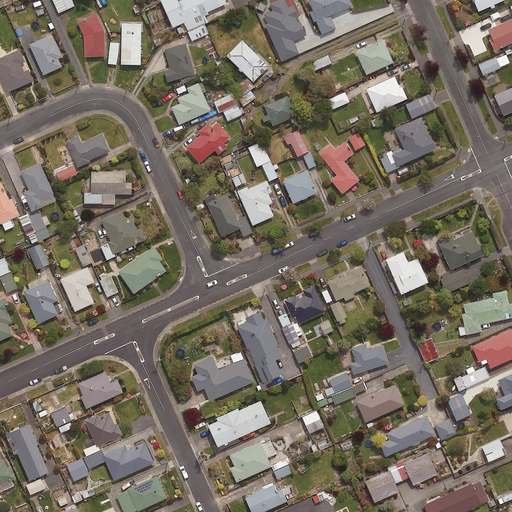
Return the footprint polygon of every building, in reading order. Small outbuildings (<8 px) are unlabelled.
[(53,0),(59,14),(76,6),(72,0),(53,0)] [(177,0),(159,0),(173,29),(227,5),(224,0),(184,0),(178,3),(177,0)] [(306,0),(322,35),(335,29),(330,17),(352,7),(348,0),(306,0)] [(506,0),(472,0),(478,13),(507,1),(506,0)] [(96,14),(77,23),(83,37),(84,58),(105,57),(104,32),(96,14)] [(511,20),(487,31),(491,40),(489,41),(494,52),(511,44),(511,20)] [(141,25),(121,24),(120,66),(141,66),(141,25)] [(49,36),(30,45),(45,76),(63,67),(59,60),(64,58),(57,42),(52,44),(49,36)] [(242,41),(226,57),(253,84),(269,68),(242,41)] [(383,41),(356,53),(366,76),(394,64),(383,41)] [(119,44),(110,43),(108,65),(117,65),(119,44)] [(185,45),(164,51),(170,70),(164,72),(167,83),(194,75),(185,45)] [(504,52),(506,55),(479,66),(483,76),(510,64),(507,57),(511,54),(511,52),(511,49),(504,52)] [(27,62),(21,50),(0,59),(0,73),(9,93),(35,82),(30,70),(25,72),(22,64),(27,62)] [(332,64),(328,56),(309,64),(313,72),(332,64)] [(395,78),(366,91),(377,114),(407,100),(402,88),(400,89),(395,78)] [(198,84),(186,89),(188,94),(177,99),(179,105),(171,108),(179,126),(211,112),(198,84)] [(511,89),(494,97),(503,117),(511,113),(511,89)] [(349,103),(345,93),(328,100),(332,110),(349,103)] [(435,109),(429,95),(406,105),(412,119),(435,109)] [(214,102),(220,113),(236,105),(233,99),(226,103),(223,97),(214,102)] [(288,97),(264,107),(273,127),(297,117),(288,97)] [(242,114),(245,112),(242,107),(239,109),(238,106),(224,113),(228,122),(242,115),(242,114)] [(421,118),(394,130),(404,151),(392,156),(397,168),(436,151),(421,118)] [(229,138),(221,129),(216,134),(208,124),(198,133),(200,136),(186,149),(199,164),(229,138)] [(309,153),(299,131),(287,136),(297,158),(309,153)] [(365,146),(358,133),(349,139),(356,151),(365,146)] [(78,136),(66,141),(78,168),(90,162),(90,161),(110,152),(102,134),(82,144),(78,136)] [(272,166),(262,142),(248,148),(257,168),(262,165),(269,182),(278,178),(274,170),(279,168),(277,164),(272,166)] [(330,146),(319,155),(336,176),(330,181),(342,195),(360,181),(344,162),(354,154),(345,143),(335,151),(330,146)] [(40,163),(21,172),(29,190),(23,193),(32,212),(44,207),(41,200),(54,194),(40,163)] [(77,175),(73,167),(58,174),(61,182),(77,175)] [(307,171),(283,182),(293,205),(317,194),(307,171)] [(126,172),(91,172),(91,195),(132,195),(132,183),(126,183),(126,172)] [(247,183),(243,174),(232,179),(235,187),(247,183)] [(272,194),(267,182),(238,195),(252,227),(274,217),(269,206),(273,204),(269,195),(272,194)] [(1,183),(0,183),(0,224),(20,216),(12,199),(9,200),(1,183)] [(226,196),(207,205),(222,238),(241,229),(226,196)] [(76,209),(71,212),(76,224),(82,221),(76,209)] [(29,217),(36,232),(51,226),(44,210),(29,217)] [(123,212),(102,221),(111,242),(108,243),(113,255),(147,240),(141,228),(138,230),(134,220),(127,223),(123,212)] [(29,217),(28,215),(20,218),(32,244),(40,241),(36,232),(29,217)] [(483,252),(472,229),(440,243),(450,267),(483,252)] [(97,255),(91,242),(76,249),(84,267),(92,263),(90,258),(97,255)] [(51,265),(42,245),(30,250),(38,270),(51,265)] [(154,247),(118,272),(134,294),(166,271),(160,262),(163,260),(154,247)] [(408,259),(403,248),(386,256),(401,290),(428,279),(417,255),(408,259)] [(19,289),(5,258),(0,260),(0,275),(8,293),(19,289)] [(338,275),(327,279),(336,299),(371,284),(362,264),(349,269),(350,272),(339,277),(338,275)] [(88,267),(60,280),(75,312),(95,303),(87,286),(95,283),(88,267)] [(469,282),(463,268),(440,277),(446,292),(469,282)] [(119,293),(112,276),(101,281),(108,298),(119,293)] [(48,281),(23,292),(38,325),(59,315),(53,303),(58,301),(48,281)] [(314,283),(302,288),(305,294),(297,297),(295,293),(284,298),(292,316),(295,315),(298,322),(326,310),(314,283)] [(493,296),(463,302),(465,311),(462,312),(466,333),(482,330),(480,322),(511,315),(511,302),(511,301),(509,301),(506,288),(492,291),(493,296)] [(5,298),(0,300),(0,341),(13,336),(8,325),(12,323),(7,311),(10,310),(5,298)] [(347,319),(338,299),(330,303),(339,322),(347,319)] [(260,310),(246,316),(247,320),(238,324),(262,380),(283,371),(277,358),(282,355),(277,344),(278,343),(266,316),(264,317),(260,310)] [(333,330),(328,319),(320,322),(325,333),(333,330)] [(292,322),(282,327),(290,342),(299,338),(292,322)] [(511,326),(472,344),(478,360),(486,357),(490,366),(511,356),(511,326)] [(439,355),(431,337),(417,342),(426,361),(439,355)] [(232,351),(227,338),(221,340),(226,354),(232,351)] [(366,341),(351,346),(355,360),(350,361),(353,372),(389,361),(383,342),(368,347),(366,341)] [(312,355),(306,344),(293,350),(298,361),(312,355)] [(255,379),(244,355),(218,367),(212,353),(193,362),(197,372),(191,374),(197,389),(204,386),(210,399),(255,379)] [(465,369),(467,373),(454,379),(459,390),(490,375),(485,365),(475,369),(473,365),(465,369)] [(332,394),(352,385),(346,371),(329,378),(333,385),(324,389),(327,396),(332,394)] [(511,371),(504,375),(510,391),(496,397),(501,408),(511,402),(511,371)] [(105,372),(78,384),(89,409),(124,393),(118,380),(110,383),(105,372)] [(324,398),(317,401),(319,406),(335,400),(336,403),(356,394),(355,392),(366,388),(363,381),(352,385),(332,394),(333,394),(324,398)] [(395,382),(356,400),(365,421),(405,403),(395,382)] [(317,401),(324,398),(321,389),(314,392),(317,401)] [(470,413),(462,392),(447,399),(456,419),(470,413)] [(40,396),(30,400),(37,418),(48,414),(40,396)] [(238,404),(215,414),(217,418),(207,422),(217,444),(270,420),(261,398),(239,407),(238,404)] [(70,419),(64,405),(51,411),(57,424),(70,419)] [(324,425),(316,409),(302,415),(309,432),(324,425)] [(98,416),(86,421),(97,448),(123,436),(118,423),(115,425),(109,413),(98,418),(98,416)] [(426,413),(386,431),(389,438),(380,442),(385,455),(435,433),(426,413)] [(456,433),(450,418),(435,424),(442,439),(456,433)] [(72,427),(70,421),(59,426),(61,431),(72,427)] [(50,473),(29,426),(10,434),(30,482),(50,473)] [(63,444),(61,435),(52,438),(54,446),(63,444)] [(505,453),(499,438),(482,445),(489,460),(505,453)] [(260,439),(229,453),(234,464),(230,466),(236,480),(271,464),(260,439)] [(307,439),(299,442),(303,451),(311,447),(307,439)] [(126,446),(103,456),(114,482),(155,464),(145,443),(128,450),(126,446)] [(428,451),(403,462),(413,484),(438,472),(428,451)] [(294,471),(288,457),(272,464),(277,478),(294,471)] [(0,485),(16,479),(11,467),(7,468),(4,460),(0,461),(0,485)] [(390,468),(365,479),(374,501),(399,490),(390,468)] [(158,476),(128,490),(137,511),(138,511),(168,499),(158,476)] [(471,481),(423,503),(427,511),(460,511),(481,503),(471,481)] [(274,483),(245,496),(252,511),(258,511),(287,499),(282,487),(277,490),(274,483)] [(95,494),(93,487),(73,495),(75,501),(95,494)] [(500,503),(511,497),(511,491),(497,498),(500,503)]
